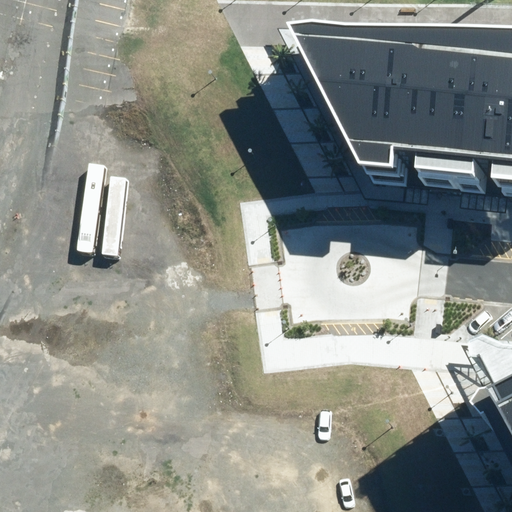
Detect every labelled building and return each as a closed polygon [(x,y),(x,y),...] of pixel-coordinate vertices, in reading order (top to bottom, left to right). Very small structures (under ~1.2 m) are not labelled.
[(511,48),(310,46),(380,186),(511,194),(511,48)] [(111,155),(33,137),(28,160),(105,178),(111,155)] [(117,154),(107,202),(126,206),(136,158),(117,154)] [(42,169),(21,164),(6,225),(27,230),(42,169)] [(126,206),(107,202),(98,244),(119,248),(128,206),(126,206)] [(34,252),(0,244),(0,283),(7,285),(4,300),(44,309),(49,289),(26,283),(34,252)] [(157,253),(121,248),(115,291),(151,296),(154,277),(157,253)] [(206,278),(236,282),(239,260),(158,249),(157,253),(154,277),(205,284),(206,278)] [(84,293),(57,288),(53,307),(80,312),(84,293)] [(374,288),(332,292),(333,310),(375,307),(374,288)] [(334,316),(333,326),(320,325),(317,351),(316,364),(329,366),(329,361),(350,363),(349,370),(384,373),(389,322),(334,316)] [(138,339),(116,336),(114,357),(136,359),(138,339)] [(110,345),(79,343),(78,358),(110,360),(110,345)] [(184,359),(139,352),(136,369),(181,376),(184,359)] [(75,366),(58,357),(51,372),(33,363),(26,378),(61,395),(75,366)] [(500,429),(509,444),(511,443),(511,368),(501,378),(501,388),(508,394),(508,417),(500,429)] [(255,419),(228,418),(227,450),(253,451),(255,419)]
